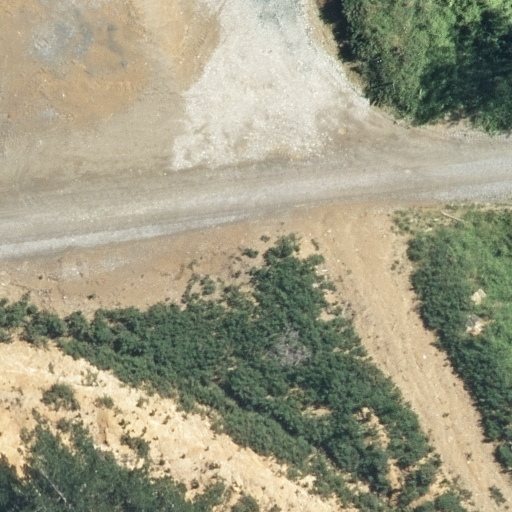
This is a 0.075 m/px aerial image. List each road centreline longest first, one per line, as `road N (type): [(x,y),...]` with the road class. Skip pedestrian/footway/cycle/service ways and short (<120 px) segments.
road 1 (track): [(507,511),(289,225),(285,142)]
road 2 (track): [(68,0),(144,164)]
